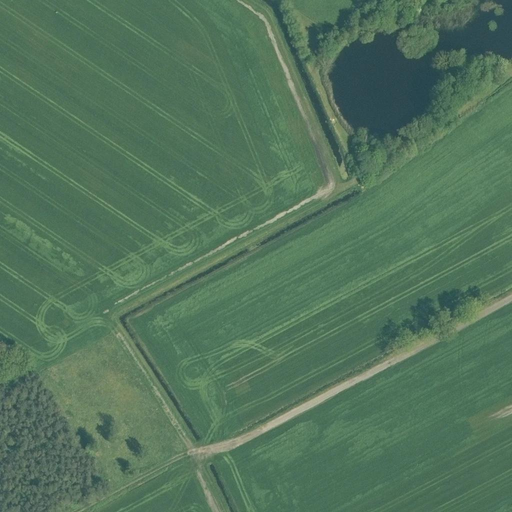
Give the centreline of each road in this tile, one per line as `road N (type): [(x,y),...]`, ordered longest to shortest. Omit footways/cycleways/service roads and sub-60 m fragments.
road 1 (track): [(201,462),(511,296)]
road 2 (track): [(179,278),(110,319),(224,511)]
